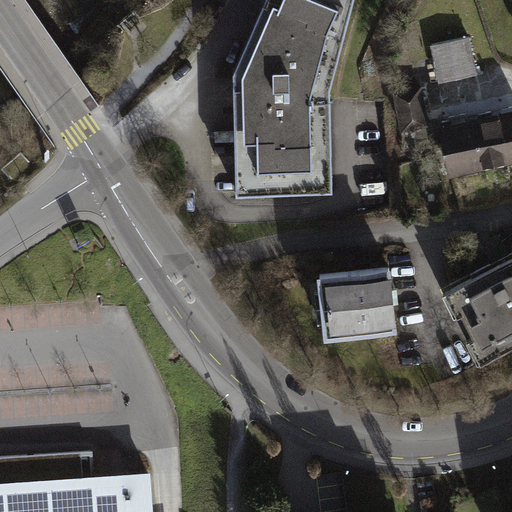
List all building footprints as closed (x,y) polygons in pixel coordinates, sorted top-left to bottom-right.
[(352,0),(266,0),(238,70),(240,187),(331,181),(327,79),(352,0)] [(472,36),(430,46),(439,83),(480,74),(472,36)] [(422,84),(393,91),(402,127),(431,121),(422,84)] [(511,168),(511,105),(440,121),(452,181),(511,168)] [(511,259),(454,288),(488,355),(511,343),(511,259)] [(389,270),(319,277),(326,343),(396,336),(389,270)] [(0,511),(159,511),(156,473),(0,486),(0,511)]
